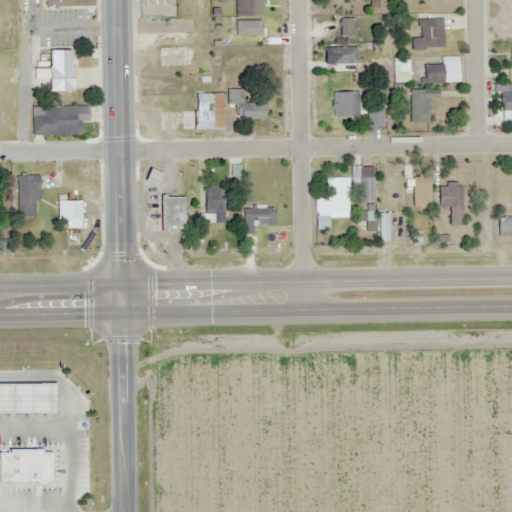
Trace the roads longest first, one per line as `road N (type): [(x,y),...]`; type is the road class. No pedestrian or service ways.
road 1 (primary): [(511,276),(0,284)]
road 2 (primary): [(0,315),(511,308)]
road 3 (residential): [(119,149),(511,141)]
road 4 (residential): [(297,0),(306,311)]
road 5 (secondary): [(120,282),(120,0)]
road 6 (secondary): [(127,511),(120,282)]
road 7 (residential): [(477,141),(472,0)]
